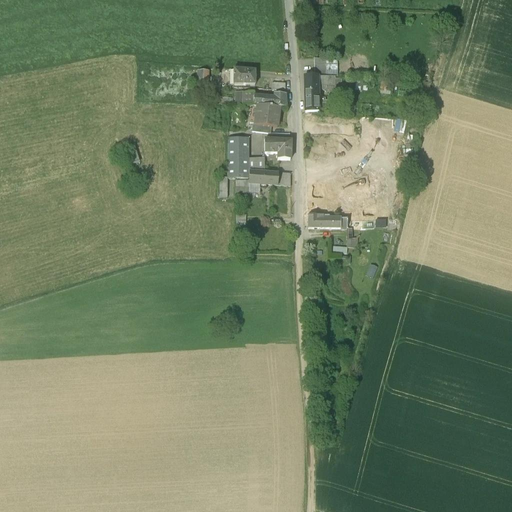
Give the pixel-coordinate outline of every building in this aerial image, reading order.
[(432,82),(438,83),(442,54),(436,53),(432,82)] [(326,59),(314,60),(315,77),(327,77),(326,59)] [(242,71),(232,70),(233,86),(254,85),(254,76),(242,77),(242,71)] [(318,85),(304,85),(305,112),(318,112),(318,85)] [(253,93),(241,93),(241,97),(241,106),(253,106),(253,98),(253,93)] [(273,99),(253,98),(253,106),(257,107),(274,108),(279,109),(286,109),(285,94),(273,94),(273,99)] [(274,108),(257,107),(254,126),(267,127),(277,128),(279,109),(274,108)] [(390,136),(391,124),(379,123),(378,135),(390,136)] [(267,127),(254,126),(252,126),(251,133),(266,135),(267,127)] [(248,140),(228,139),(227,179),(227,180),(247,180),(248,173),(248,160),(248,140)] [(290,143),(264,141),(265,155),(277,154),(277,161),(289,161),(290,143)] [(124,165),(137,163),(135,146),(121,148),(124,165)] [(264,160),(248,160),(248,173),(249,173),(264,174),(264,160)] [(264,174),(249,173),(249,185),(259,186),(266,186),(276,187),(277,175),(264,174)] [(290,175),(277,173),(277,175),(276,187),(290,187),(290,175)] [(227,179),(219,178),(218,199),(227,199),(227,180),(227,179)] [(335,184),(306,184),(306,201),(307,201),(307,209),(317,209),(317,197),(336,198),(335,184)] [(346,184),(335,184),(336,198),(346,198),(346,184)] [(355,184),(346,184),(346,198),(355,198),(355,184)] [(377,185),(355,184),(355,198),(377,197),(377,185)] [(355,198),(346,198),(346,206),(361,205),(360,222),(377,220),(377,197),(355,198)] [(361,205),(346,206),(346,220),(346,222),(360,222),(361,205)] [(317,209),(307,209),(307,218),(317,219),(317,209)] [(317,219),(307,218),(307,230),(317,230),(317,220),(317,219)] [(339,220),(317,220),(317,230),(339,230),(339,220)]
